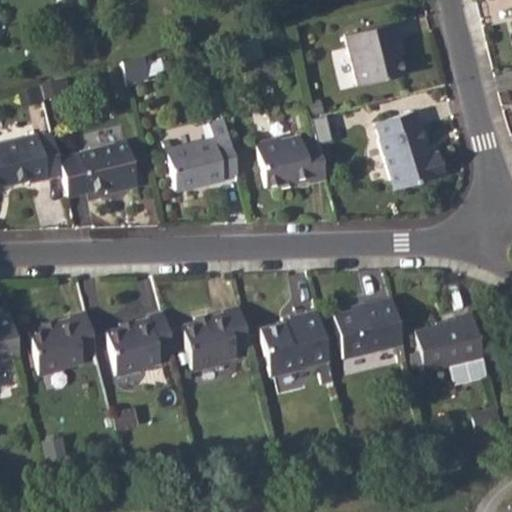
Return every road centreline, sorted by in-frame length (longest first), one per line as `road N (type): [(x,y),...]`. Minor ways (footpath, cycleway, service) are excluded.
road 1 (residential): [(501,226),(450,239),(0,258)]
road 2 (residential): [(452,0),(501,190),(501,226)]
